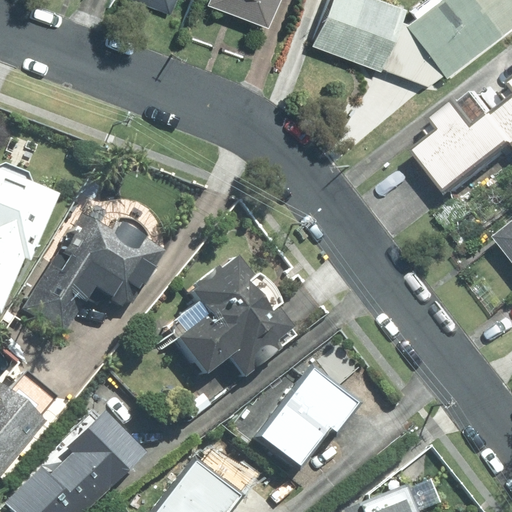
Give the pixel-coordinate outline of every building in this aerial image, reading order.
[(146,0),(170,9),(174,0),(146,0)] [(204,0),(201,11),(264,31),(273,0),(204,0)] [(511,0),(418,0),(402,12),(375,0),(324,0),(309,45),(427,87),(511,23),(511,0)] [(419,154),(452,194),(511,145),(511,101),(481,126),(461,100),(438,118),(448,131),(419,154)] [(49,199),(0,179),(0,321),(49,199)] [(98,238),(72,218),(16,312),(58,337),(84,293),(101,302),(111,286),(129,296),(153,256),(106,228),(98,238)] [(511,230),(497,242),(511,260),(511,230)] [(292,342),(231,259),(179,296),(196,319),(165,342),(193,381),(220,361),(236,383),(292,342)] [(348,408),(298,369),(242,441),(286,476),(317,435),(323,440),(348,408)] [(0,470),(38,427),(0,397),(0,470)] [(80,511),(135,459),(92,415),(0,501),(0,511),(80,511)] [(223,511),(231,502),(181,464),(144,511),(223,511)] [(411,511),(401,485),(335,508),(336,511),(411,511)]
